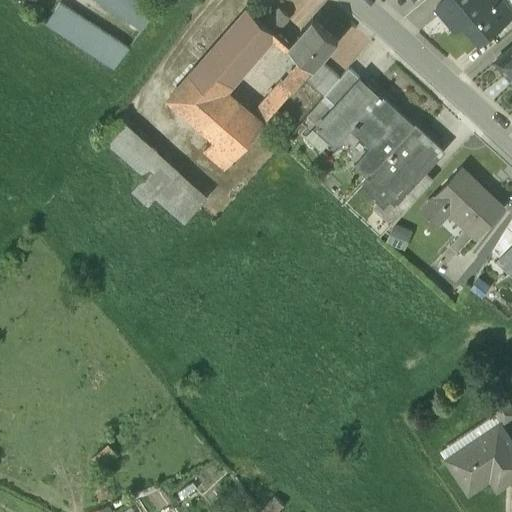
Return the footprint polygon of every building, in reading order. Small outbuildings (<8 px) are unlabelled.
[(157,9),(143,0),(99,0),(143,29),(157,9)] [(442,0),(436,5),(448,20),(457,13),(480,42),(511,15),(511,7),(505,0),(442,0)] [(128,48),(59,2),(46,22),(114,67),(128,48)] [(248,7),(196,66),(225,91),(276,32),(276,31),(265,22),(248,7)] [(290,16),(279,7),(265,22),(276,31),(290,16)] [(338,39),(313,18),(289,45),(304,58),(285,81),(293,88),(313,66),(314,67),(338,39)] [(511,46),(496,60),(511,79),(511,46)] [(321,62),(306,80),(315,87),(330,69),(321,62)] [(225,91),(196,66),(169,97),(214,138),(235,156),(263,124),(252,115),(225,91)] [(330,69),(315,87),(324,95),(339,77),(330,69)] [(324,95),(321,99),(332,108),(351,88),(339,77),(324,95)] [(274,90),(252,115),(263,123),(293,88),(285,81),(275,91),(274,90)] [(414,125),(378,92),(373,99),(355,83),(351,88),(332,108),(316,125),(336,143),(357,119),(377,138),(355,162),(369,175),(414,125)] [(207,196),(119,117),(101,137),(145,176),(160,189),(160,190),(155,195),(156,196),(185,222),(207,196)] [(414,125),(369,175),(389,194),(396,200),(424,169),(442,149),(415,124),(414,125)] [(235,156),(214,138),(204,150),(224,168),(235,156)] [(503,206),(461,166),(423,207),(438,221),(447,211),(475,237),(479,233),(503,206)] [(434,178),(424,169),(396,200),(389,194),(376,208),(392,223),(434,178)] [(145,176),(132,191),(148,205),(156,196),(155,195),(160,190),(145,176)] [(511,242),(499,256),(511,267),(511,266),(511,242)] [(480,280),(473,290),(483,297),(490,287),(480,280)] [(511,414),(511,407),(502,392),(490,400),(503,420),(511,414)] [(511,441),(499,422),(446,457),(469,490),(504,466),(511,477),(511,476),(511,441)] [(279,511),(284,507),(275,499),(263,511),(279,511)]
